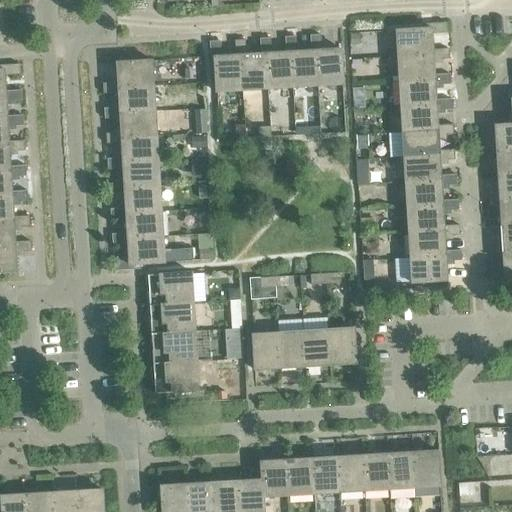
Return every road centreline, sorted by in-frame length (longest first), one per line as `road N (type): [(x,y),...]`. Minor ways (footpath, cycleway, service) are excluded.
road 1 (residential): [(101,30),(455,5)]
road 2 (residential): [(392,411),(264,419),(212,437),(128,439)]
road 3 (residential): [(49,34),(61,292)]
road 4 (residential): [(82,290),(66,34)]
road 5 (residential): [(392,411),(389,329),(505,323)]
road 6 (residential): [(88,434),(38,434),(31,292)]
road 7 (residential): [(88,434),(82,290)]
road 8 (residential): [(463,125),(455,5)]
